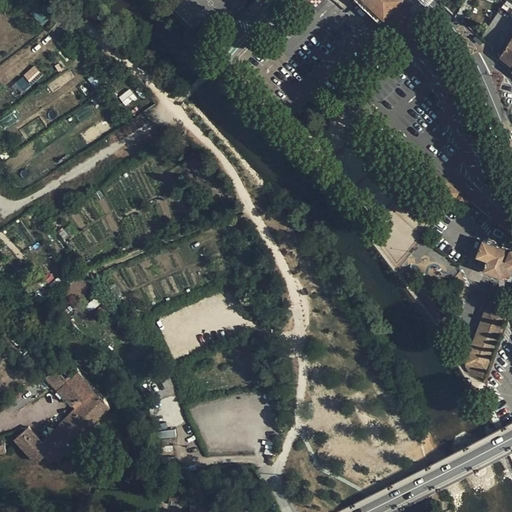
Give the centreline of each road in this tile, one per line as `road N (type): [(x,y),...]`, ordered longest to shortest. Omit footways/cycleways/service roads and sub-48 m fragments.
road 1 (track): [(301,342),(290,287),(262,230),(230,172),(172,107)]
road 2 (primary): [(363,511),(511,436)]
road 3 (track): [(172,107),(68,0)]
road 4 (track): [(276,477),(303,382),(301,342)]
